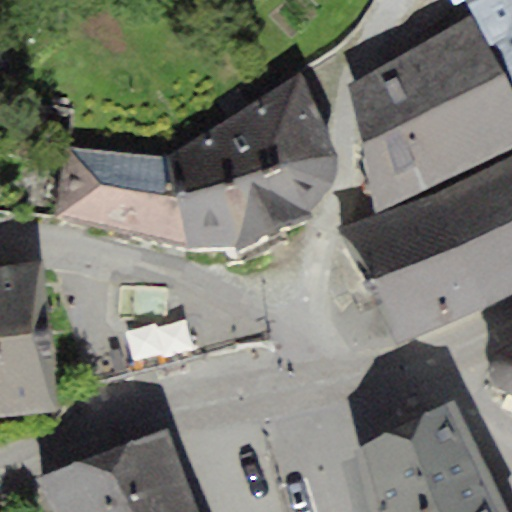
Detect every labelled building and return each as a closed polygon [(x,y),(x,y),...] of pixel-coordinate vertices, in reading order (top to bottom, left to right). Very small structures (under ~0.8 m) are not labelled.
[(511,0),(439,0),(453,23),(462,17),(468,27),(489,63),(497,59),(511,50),(511,0)] [(347,99),(377,224),(511,160),(511,114),(489,63),(468,27),(347,99)] [(511,50),(497,59),(511,93),(511,50)] [(300,73),(171,153),(188,240),(233,241),(236,246),(270,231),(311,213),(306,206),(332,179),(333,147),(300,73)] [(121,227),(188,240),(171,153),(66,144),(62,216),(121,227)] [(511,170),(377,224),(340,239),(358,277),(396,347),(490,308),(511,293),(511,170)] [(0,410),(57,405),(48,338),(38,263),(0,268),(0,410)] [(511,341),(497,350),(491,364),(493,378),(496,386),(511,393),(511,341)] [(399,424),(351,448),(369,511),(505,511),(452,397),(399,424)] [(35,478),(55,511),(194,511),(166,425),(99,452),(35,478)]
